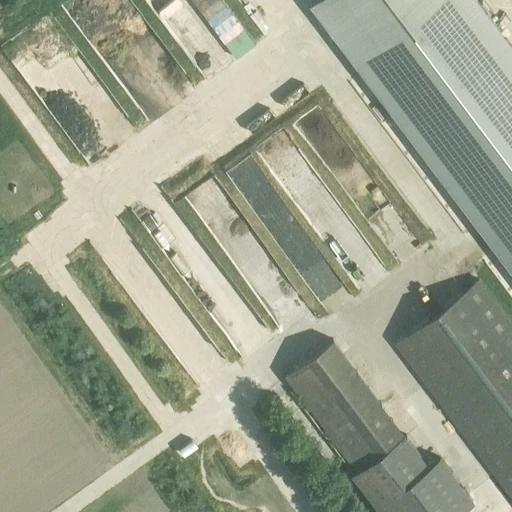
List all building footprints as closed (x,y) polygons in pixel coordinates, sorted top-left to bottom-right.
[(511,47),(476,0),(314,0),(310,4),(511,271),(511,47)] [(121,92),(165,70),(134,9),(119,17),(111,3),(101,8),(104,15),(91,21),(100,38),(95,41),(121,92)] [(22,56),(90,180),(142,153),(98,71),(89,76),(65,32),(22,56)] [(289,187),(301,181),(281,142),(268,148),(289,187)] [(276,212),(254,155),(236,162),(259,219),(276,212)] [(397,249),(410,239),(366,186),(354,196),(397,249)] [(198,196),(222,244),(240,234),(216,187),(198,196)] [(422,227),(432,237),(449,219),(439,209),(422,227)] [(48,234),(60,220),(52,213),(40,227),(48,234)] [(89,242),(189,381),(209,367),(213,372),(195,385),(202,394),(231,373),(160,275),(159,276),(119,220),(89,242)] [(511,325),(509,321),(479,281),(478,280),(395,343),(395,344),(396,343),(511,497),(511,325)] [(351,474),(380,511),(451,511),(470,498),(440,457),(428,466),(333,340),(285,376),(356,470),(351,474)]
